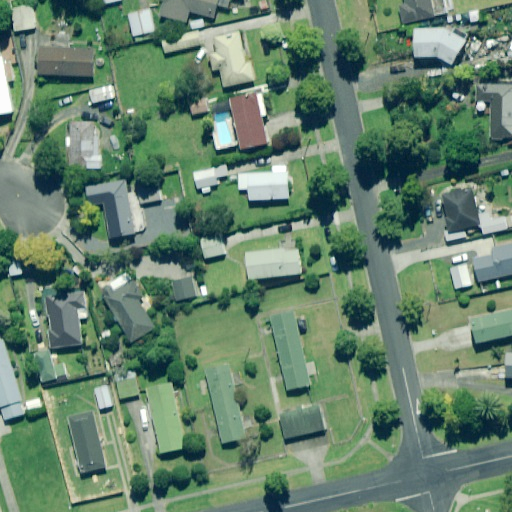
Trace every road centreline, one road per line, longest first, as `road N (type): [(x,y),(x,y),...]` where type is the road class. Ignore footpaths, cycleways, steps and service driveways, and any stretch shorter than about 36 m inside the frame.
road 1 (residential): [(426,477),(319,0)]
road 2 (residential): [(266,511),(426,477)]
